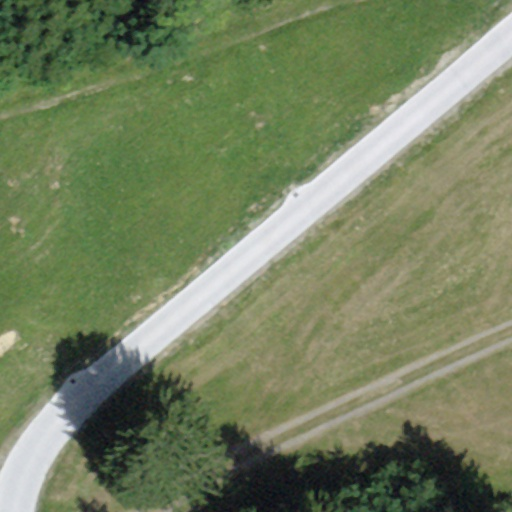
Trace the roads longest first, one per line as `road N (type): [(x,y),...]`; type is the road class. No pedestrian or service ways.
road 1 (track): [(511,37),(55,415),(13,475),(12,511)]
road 2 (track): [(184,490),(511,332)]
